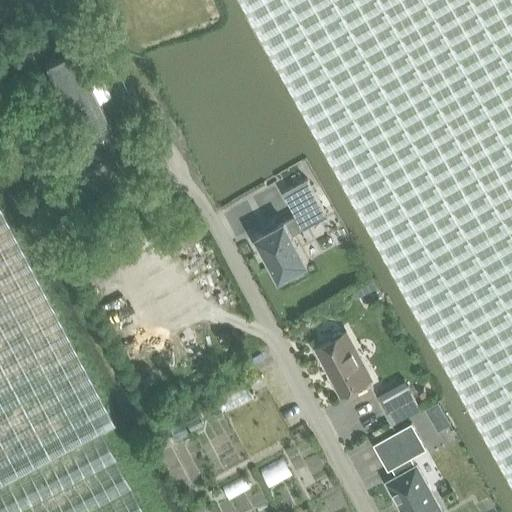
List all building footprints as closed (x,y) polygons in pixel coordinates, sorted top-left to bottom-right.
[(511,0),(246,0),(254,14),(354,193),(415,302),(511,474),(511,0)] [(78,171),(128,146),(116,121),(111,123),(73,47),(45,62),(82,136),(83,135),(84,137),(65,147),(78,171)] [(308,178),(283,191),(297,216),(321,203),(308,178)] [(114,424),(0,208),(0,511),(143,511),(100,431),(114,424)] [(285,221),(278,225),(276,221),(263,228),(265,232),(254,238),(261,251),(265,249),(280,277),(288,273),(290,276),(302,270),(301,267),(308,262),(285,221)] [(375,382),(347,331),(344,333),(340,332),(333,336),(332,339),(318,347),(342,393),(365,381),(368,386),(375,382)] [(147,366),(136,372),(146,387),(156,380),(147,366)] [(417,408),(406,386),(379,400),(392,425),(394,424),(392,421),(417,408)] [(439,401),(426,408),(429,413),(442,406),(439,401)] [(405,511),(444,511),(418,465),(417,465),(412,456),(427,448),(413,423),(375,443),(389,468),(392,466),(397,476),(388,481),(405,511)] [(119,432),(107,439),(118,460),(130,453),(119,432)]
